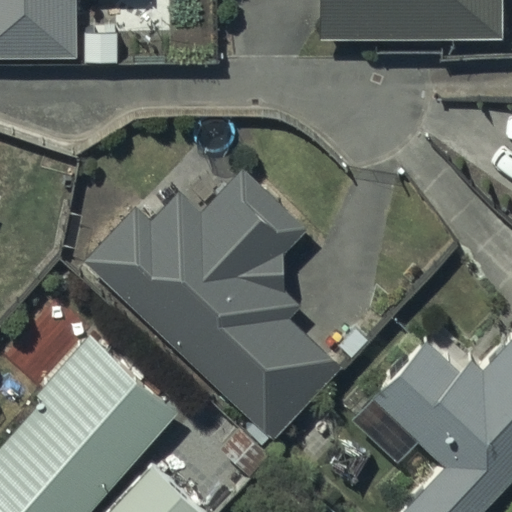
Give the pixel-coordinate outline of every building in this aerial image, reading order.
[(0,0),(0,54),(74,54),(73,0),(0,0)] [(501,32),(501,0),(321,0),(322,34),(501,32)] [(135,202),(83,256),(273,433),(339,362),(288,314),(298,304),(284,291),(282,245),(306,224),(246,167),(205,209),(179,185),(150,216),(135,202)] [(0,501),(12,511),(84,511),(177,405),(89,329),(32,394),(40,401),(0,446),(0,501)] [(477,511),(511,475),(511,337),(485,367),(470,353),(460,364),(428,334),(352,416),(396,457),(417,435),(445,462),(398,511),(477,511)] [(210,511),(151,459),(104,511),(210,511)]
